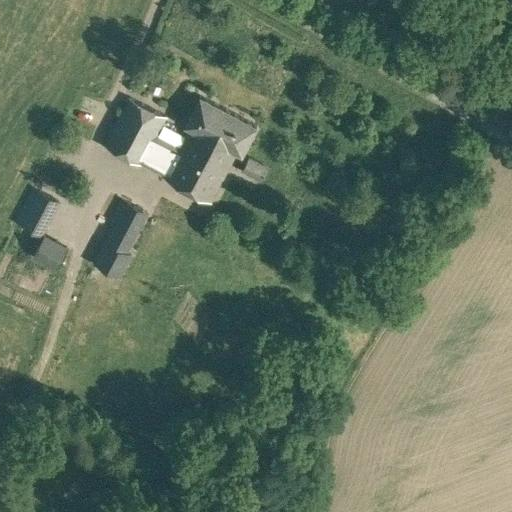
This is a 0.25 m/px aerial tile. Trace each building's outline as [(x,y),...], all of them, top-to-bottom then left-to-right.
[(203,41),(209,25),(195,20),(189,36),(203,41)] [(215,103),(201,96),(185,125),(191,128),(174,161),(149,148),(166,116),(130,96),(105,144),(210,200),(236,150),(242,154),(257,125),(243,118),(243,117),(215,103)] [(263,182),(272,166),(250,154),(241,170),(263,182)] [(43,235),(61,199),(32,185),(14,220),(43,235)] [(121,277),(133,253),(128,251),(150,211),(122,196),(109,219),(115,222),(94,261),(121,277)] [(57,269),(69,245),(44,233),(33,256),(57,269)] [(46,294),(53,277),(34,269),(27,286),(46,294)]
